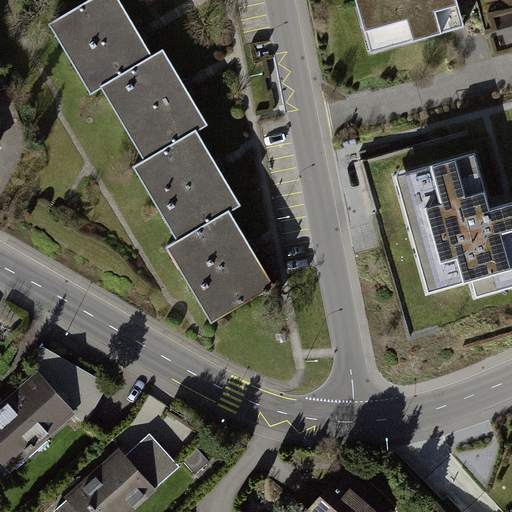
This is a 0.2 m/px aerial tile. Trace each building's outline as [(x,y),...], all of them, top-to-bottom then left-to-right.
[(126,0),(89,0),(50,23),(88,88),(104,78),(155,49),(126,0)] [(451,0),(349,0),(365,51),(459,23),(451,0)] [(155,49),(104,78),(148,155),(200,125),(210,119),(166,43),(155,49)] [(200,125),(148,155),(136,162),(180,237),(232,207),(243,200),(200,125)] [(472,148),(386,173),(419,289),(465,276),(471,295),(511,283),(511,200),(510,194),(487,201),(472,148)] [(232,207),(180,237),(169,243),(213,318),(276,281),(232,207)] [(39,374),(0,408),(0,462),(12,475),(77,418),(39,374)] [(123,452),(58,510),(59,511),(143,511),(162,496),(123,452)] [(312,506),(291,511),(396,511),(397,511),(345,469),(312,506)]
